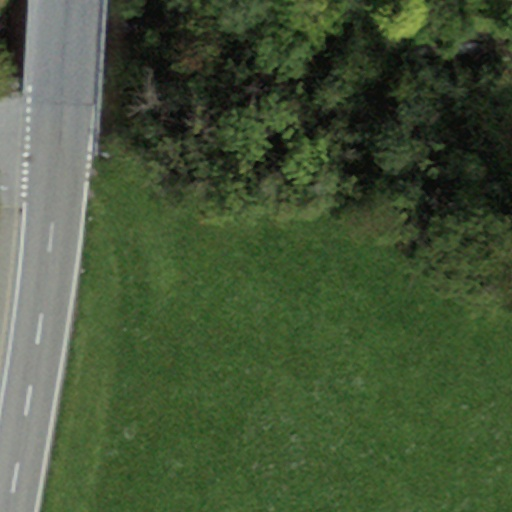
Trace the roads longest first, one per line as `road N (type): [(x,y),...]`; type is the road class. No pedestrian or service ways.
road 1 (secondary): [(56,171),(6,511)]
road 2 (secondary): [(68,0),(56,171)]
